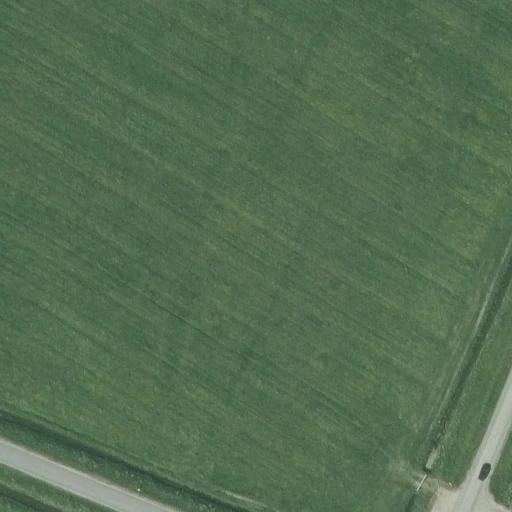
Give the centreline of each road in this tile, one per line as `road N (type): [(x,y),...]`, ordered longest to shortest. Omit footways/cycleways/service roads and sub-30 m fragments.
road 1 (unclassified): [(149,511),(0,449)]
road 2 (unclassified): [(463,511),(511,397)]
